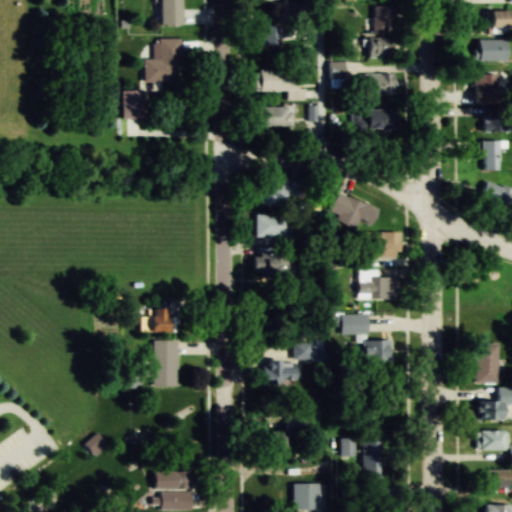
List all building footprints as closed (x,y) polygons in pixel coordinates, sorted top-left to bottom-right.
[(370,34),(391,34),(391,5),(370,5),(370,34)] [(509,32),(509,10),(487,10),(487,32),(509,32)] [(279,24),(254,24),(254,45),(279,45),(279,24)] [(391,38),(364,38),(364,58),(391,58),(391,38)] [(141,81),(177,81),(177,39),(155,39),(155,58),(141,58),(141,81)] [(504,60),(504,40),(474,40),(474,60),(504,60)] [(284,100),(302,100),(302,89),(295,89),(295,81),(285,81),(285,70),(252,70),(252,91),(284,91),(284,100)] [(359,94),(391,94),(391,74),(359,74),(359,94)] [(470,101),(496,101),(496,74),(470,74),(470,101)] [(119,91),(119,118),(140,118),(140,91),(119,91)] [(288,107),(251,107),(251,128),(288,128),(288,107)] [(389,130),(389,110),(348,110),(348,130),(389,130)] [(480,114),(480,133),(506,133),(506,114),(480,114)] [(505,140),(479,140),(479,170),(497,170),(497,149),(505,149),(505,140)] [(259,205),(298,204),(297,179),(258,180),(259,205)] [(475,200),(510,212),(511,206),(511,190),(482,180),(475,200)] [(364,224),(363,200),(342,201),(343,225),(364,224)] [(285,214),(251,214),(251,237),(285,237),(285,214)] [(360,258),(395,259),(395,232),(360,231),(360,258)] [(249,252),(249,273),(286,273),(286,252),(249,252)] [(375,269),(355,269),(355,298),(391,298),(391,277),(375,277),(375,269)] [(260,316),(279,314),(278,299),(259,300),(260,316)] [(145,331),(171,331),(171,317),(163,317),(163,308),(145,308),(145,331)] [(364,315),(335,315),(335,334),(364,334),(364,315)] [(173,340),(149,340),(149,386),(173,387),(173,340)] [(358,363),(388,363),(388,340),(358,340),(358,363)] [(309,359),(309,343),(292,343),(292,359),(309,359)] [(494,343),(472,343),(472,382),(494,382),(494,343)] [(260,385),(293,385),(293,361),(260,361),(260,385)] [(474,401),(474,421),(501,421),(501,405),(511,405),(511,387),(493,388),(493,401),(474,401)] [(473,450),(505,450),(505,431),(473,431),(473,450)] [(284,432),(261,432),(261,455),(284,455),(284,432)] [(91,455),(103,444),(93,434),(82,444),(91,455)] [(380,442),(358,442),(358,481),(380,481),(380,442)] [(150,489),(155,489),(155,510),(187,510),(187,471),(150,471),(150,489)] [(479,487),(505,487),(505,471),(479,471),(479,487)] [(315,484),(289,484),(289,509),(315,509),(315,484)]
